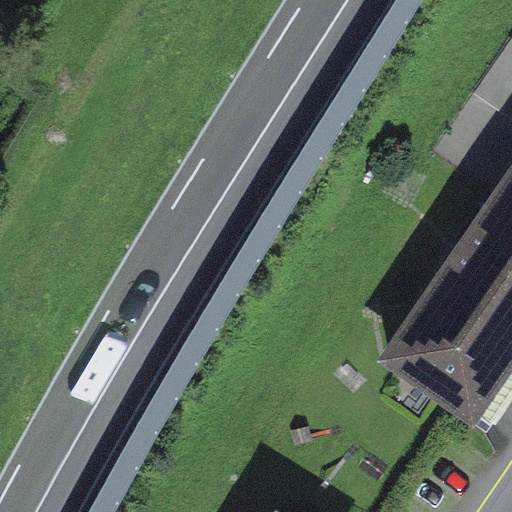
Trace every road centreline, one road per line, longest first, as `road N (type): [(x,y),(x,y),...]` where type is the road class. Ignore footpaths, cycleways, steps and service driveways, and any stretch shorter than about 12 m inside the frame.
road 1 (motorway): [(0,507),(306,0)]
road 2 (motorway): [(191,0),(0,314)]
